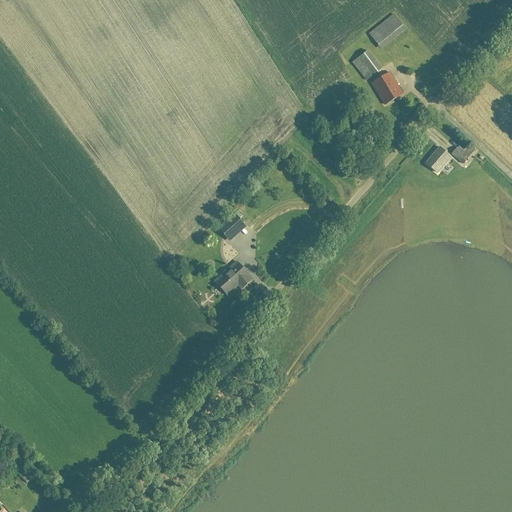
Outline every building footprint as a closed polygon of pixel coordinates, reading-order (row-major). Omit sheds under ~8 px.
[(366,81),(382,69),(368,50),(352,63),(366,81)] [(384,105),(403,95),(390,73),(372,83),(384,105)] [(462,164),(476,148),(472,145),(464,153),(457,147),(451,154),(462,164)] [(436,172),(450,156),(440,147),(426,163),(436,172)] [(235,215),(219,229),(227,238),(243,224),(235,215)] [(249,276),(237,262),(215,282),(227,296),(238,286),(241,289),(252,280),(249,276)] [(25,470),(21,476),(31,482),(35,476),(25,470)]
